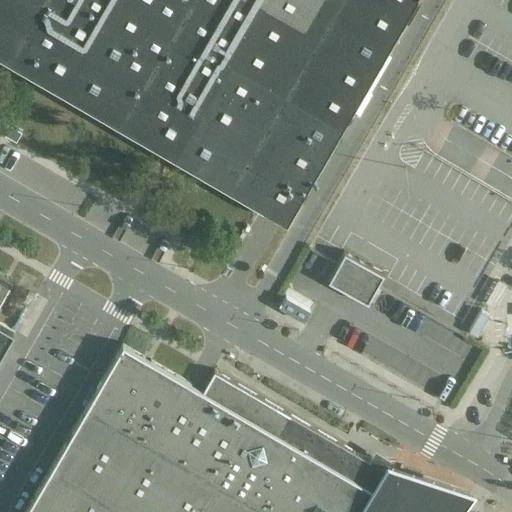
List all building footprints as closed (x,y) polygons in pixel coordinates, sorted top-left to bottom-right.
[(273,209),(288,218),(414,0),(0,0),(0,52),(14,60),(170,150),(273,209)] [(383,274),(344,253),(337,264),(337,265),(328,281),(368,303),(376,287),(377,286),(383,274)] [(0,270),(0,295),(11,277),(0,270)] [(498,280),(486,302),(487,303),(495,307),(507,285),(499,281),(498,280)] [(482,309),(470,331),(471,332),(479,336),(491,314),(483,310),(482,309)] [(379,449),(373,460),(289,411),(217,371),(206,389),(125,344),(26,511),(463,511),(482,486),(396,458),(379,449)]
